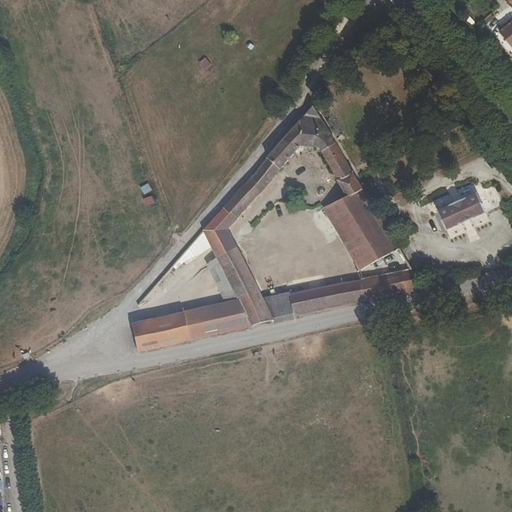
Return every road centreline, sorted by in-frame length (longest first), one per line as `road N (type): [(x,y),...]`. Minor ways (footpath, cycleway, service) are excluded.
road 1 (residential): [(363,0),(292,118),(186,243),(54,378)]
road 2 (residential): [(511,279),(54,378)]
road 3 (unknown): [(502,281),(485,248),(439,241),(422,225),(428,196),(490,169)]
road 4 (residential): [(511,130),(399,0)]
